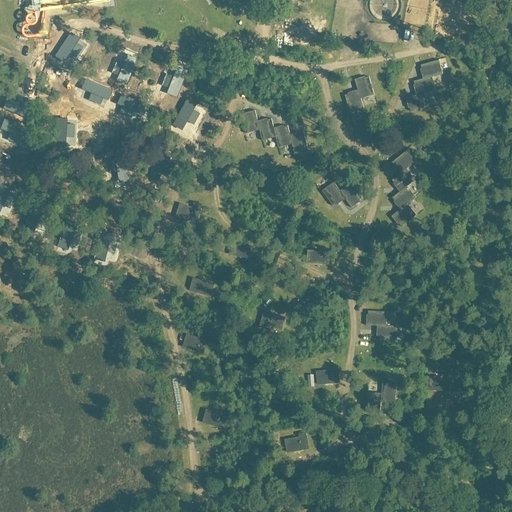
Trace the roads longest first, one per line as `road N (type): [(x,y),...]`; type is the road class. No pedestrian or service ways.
road 1 (track): [(193,511),(184,395),(158,261),(181,183),(226,128),(243,62),(262,54),(344,64),(431,50),(492,33),(510,0)]
road 2 (track): [(321,65),(338,121),(375,170),(350,285),(350,437)]
road 3 (track): [(204,511),(350,437),(511,373)]
road 4 (track): [(209,149),(221,216),(288,259),(351,281)]
road 5 (track): [(50,56),(81,23),(91,23),(243,62)]
road 6 (track): [(170,219),(95,204),(0,166)]
road 7 (unknown): [(112,29),(177,195)]
